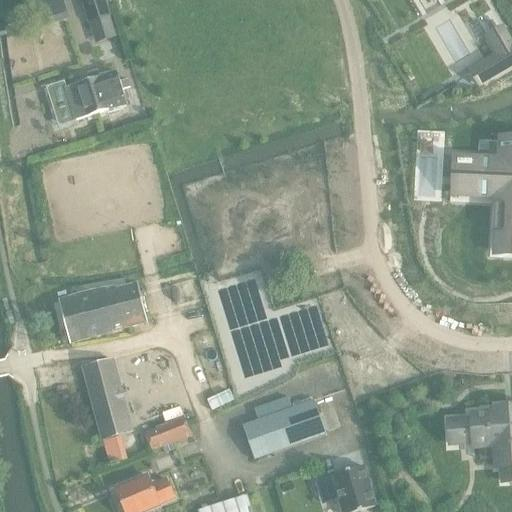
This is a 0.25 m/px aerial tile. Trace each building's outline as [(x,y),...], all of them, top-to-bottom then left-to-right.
[(29,12),(35,26),(65,14),(59,0),(29,12)] [(108,16),(102,0),(79,0),(87,23),(108,16)] [(498,56),(471,71),(479,86),(511,66),(511,47),(505,35),(490,43),(498,56)] [(64,83),(47,89),(59,127),(76,122),(127,106),(123,91),(130,89),(128,81),(120,83),(117,74),(100,79),(98,73),(84,77),(86,83),(66,90),(64,83)] [(477,161),(475,196),(499,197),(495,254),(511,255),(511,141),(501,141),(500,162),(477,161)] [(185,251),(150,260),(152,270),(165,319),(200,310),(190,272),(185,251)] [(147,326),(137,286),(116,291),(115,289),(99,292),(60,301),(71,345),(106,335),(147,326)] [(212,332),(196,337),(197,337),(214,392),(229,387),(212,333),(212,332)] [(132,434),(113,362),(83,369),(103,442),(132,434)] [(242,427),(254,460),(326,436),(315,403),(242,427)] [(472,421),(448,422),(450,446),(473,444),(473,450),(495,449),(496,469),(502,469),(503,483),(511,482),(511,412),(497,413),(493,414),(471,415),(472,421)] [(191,437),(184,419),(155,430),(156,432),(147,435),(153,452),(163,448),(165,455),(176,451),(173,444),(191,437)] [(330,480),(315,484),(322,506),(337,501),(340,511),(361,511),(377,507),(364,466),(329,477),(330,480)] [(146,511),(174,501),(165,481),(151,487),(147,478),(115,491),(123,511),(146,511)]
